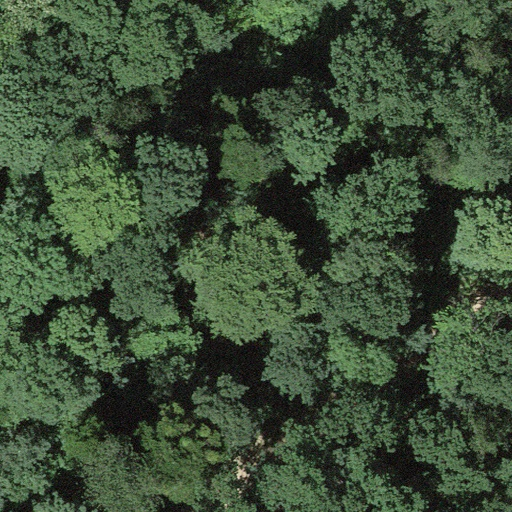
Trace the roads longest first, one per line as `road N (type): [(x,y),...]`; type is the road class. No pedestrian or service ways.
road 1 (track): [(0,166),(170,174),(511,155)]
road 2 (track): [(202,511),(385,368),(511,297)]
